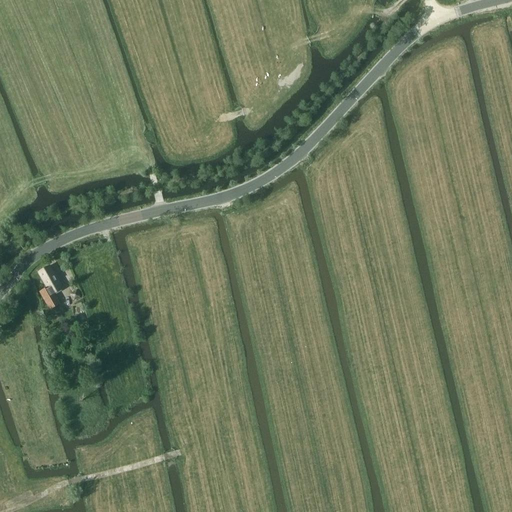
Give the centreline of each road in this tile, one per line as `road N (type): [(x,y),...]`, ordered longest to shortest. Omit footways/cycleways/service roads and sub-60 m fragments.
road 1 (tertiary): [(0,293),(32,257),(61,241),(219,200),(283,168),(435,18)]
road 2 (track): [(145,139),(249,111),(301,42),(330,34),(358,10),(393,10)]
road 3 (track): [(0,211),(24,187),(145,139),(161,211)]
